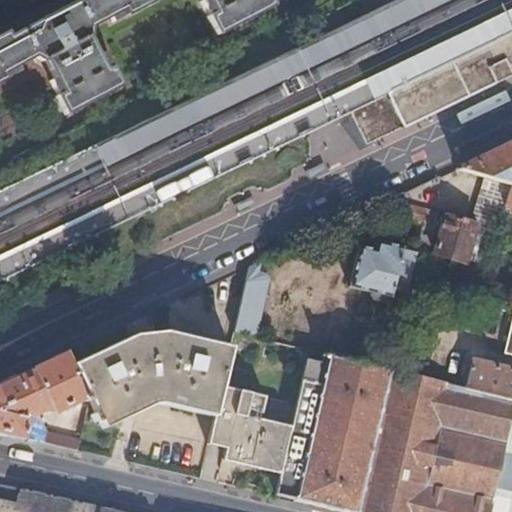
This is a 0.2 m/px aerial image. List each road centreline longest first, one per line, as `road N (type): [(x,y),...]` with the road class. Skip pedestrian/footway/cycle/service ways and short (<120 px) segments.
road 1 (tertiary): [(511,110),(0,350)]
road 2 (tertiary): [(231,511),(0,458)]
